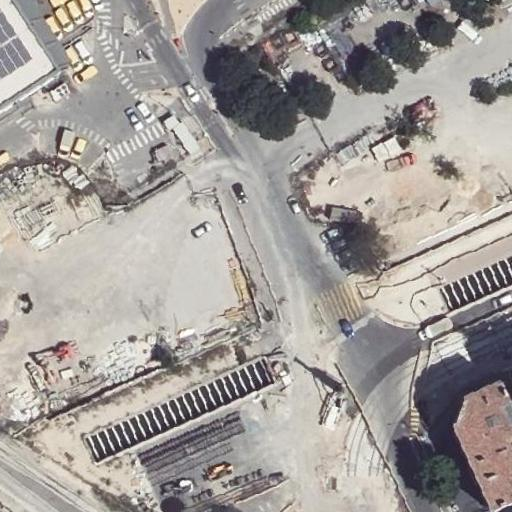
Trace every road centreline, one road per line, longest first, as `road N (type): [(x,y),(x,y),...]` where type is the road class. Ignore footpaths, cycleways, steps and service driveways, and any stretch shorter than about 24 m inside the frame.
road 1 (tertiary): [(511,299),(371,363),(438,511)]
road 2 (unknown): [(0,141),(197,42)]
road 3 (unknown): [(339,120),(511,35)]
